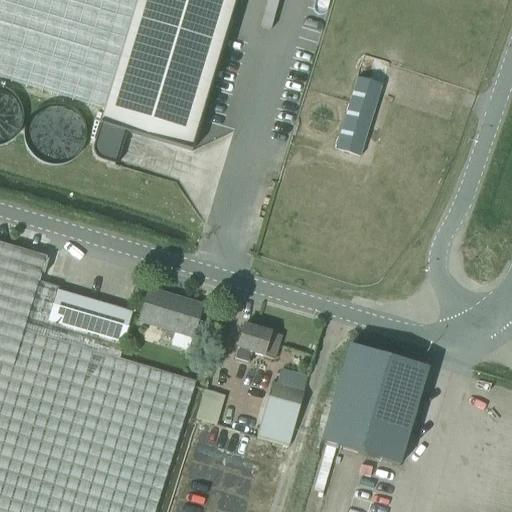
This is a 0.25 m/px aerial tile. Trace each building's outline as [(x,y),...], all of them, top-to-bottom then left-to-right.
[(0,0),(0,78),(103,110),(136,0),(0,0)] [(136,0),(103,110),(92,147),(101,162),(114,166),(124,132),(191,152),(236,0),(136,0)] [(360,157),(381,87),(356,79),(335,149),(360,157)] [(0,511),(154,511),(194,383),(119,360),(122,348),(46,325),(56,291),(37,285),(45,258),(0,244),(0,511)] [(192,338),(202,305),(148,289),(138,322),(192,338)] [(56,291),(46,325),(122,348),(132,313),(56,291)] [(279,334),(245,324),(243,324),(233,361),(246,365),(249,353),(272,359),(279,334)] [(346,347),(317,443),(395,466),(424,370),(346,347)] [(264,407),(256,437),(288,446),(296,416),(305,380),(306,376),(281,369),(277,385),(270,384),(264,407)]
